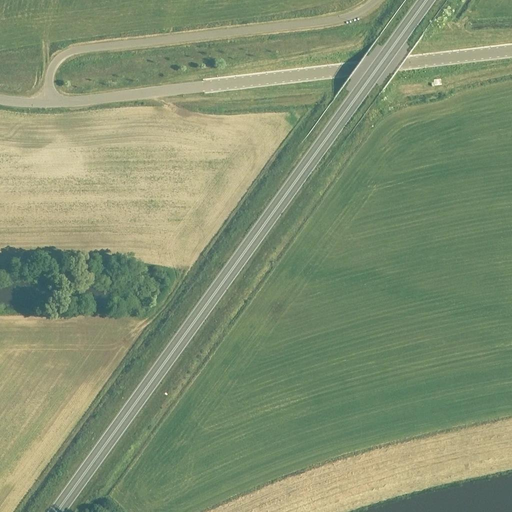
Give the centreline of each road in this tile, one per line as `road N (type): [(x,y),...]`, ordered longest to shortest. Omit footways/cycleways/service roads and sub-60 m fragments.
road 1 (trunk): [(56,511),(427,0)]
road 2 (unclassified): [(47,105),(511,52)]
road 3 (unclassified): [(47,105),(49,71),(63,55),(334,22),(377,0)]
